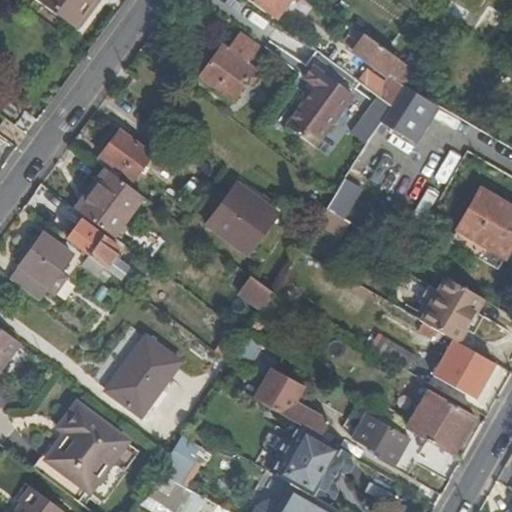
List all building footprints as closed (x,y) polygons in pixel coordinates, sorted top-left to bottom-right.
[(92,0),(44,0),(76,23),(92,0)] [(250,0),(279,21),(295,0),(250,0)] [(492,2),(473,31),(492,41),(505,22),(510,14),(492,2)] [(430,24),(440,32),(448,18),(438,12),(430,24)] [(421,38),(432,45),(440,32),(430,24),(421,38)] [(393,106),(406,85),(416,70),(356,25),(343,42),(393,79),(386,86),(367,73),(361,82),(362,82),(393,106)] [(259,47),(240,33),(229,49),(222,45),(202,75),(234,99),(256,69),(248,63),(259,47)] [(159,44),(149,56),(170,72),(179,59),(159,44)] [(315,145),(362,82),(361,82),(322,53),(303,79),(314,86),(287,124),(315,145)] [(383,122),(415,144),(439,104),(406,85),(393,106),(383,122)] [(361,128),(373,137),(383,122),(372,114),(361,128)] [(119,176),(123,172),(134,180),(153,154),(120,129),(97,159),(119,176)] [(82,214),(114,238),(144,197),(109,170),(88,198),(92,201),(82,214)] [(317,181),(336,196),(339,192),(341,188),(336,184),(335,179),(324,172),(317,181)] [(336,196),(328,208),(347,218),(365,190),(347,177),(341,188),(339,192),(336,196)] [(246,254),(277,211),(251,192),(235,180),(204,223),(246,254)] [(251,192),(277,211),(281,206),(255,187),(251,192)] [(505,257),(511,245),(511,206),(481,189),(457,229),(505,257)] [(88,198),(78,211),(82,214),(92,201),(88,198)] [(323,216),(319,222),(345,236),(353,222),(347,218),(328,208),(323,216)] [(83,220),(69,239),(90,255),(106,266),(108,268),(121,250),(83,220)] [(45,233),(11,279),(40,300),(48,289),(54,294),(67,278),(60,273),(73,254),(45,233)] [(99,275),(106,266),(90,255),(84,263),(99,275)] [(446,276),(421,319),(424,321),(437,328),(455,339),(460,342),(485,299),(446,276)] [(240,294),(263,311),(274,293),(252,277),(251,278),(241,293),(240,294)] [(437,328),(424,321),(419,329),(432,337),(437,328)] [(0,371),(21,343),(0,327),(0,371)] [(184,360),(149,334),(110,388),(144,413),(184,360)] [(378,334),(370,349),(408,370),(416,355),(378,334)] [(476,398),(495,363),(460,342),(455,339),(435,373),(476,398)] [(212,382),(216,384),(220,378),(233,358),(223,352),(213,367),(219,371),(212,382)] [(272,382),(261,401),(282,414),(293,420),(322,436),(330,421),(303,406),(306,401),(272,382)] [(429,390),(407,428),(452,455),(475,417),(429,390)] [(360,401),(347,394),(333,417),(345,424),(360,401)] [(127,441),(80,406),(63,430),(71,436),(52,462),(91,490),(127,441)] [(368,414),(354,438),(380,453),(377,458),(393,467),(409,438),(368,414)] [(273,455),(265,469),(293,484),(320,500),(322,496),(323,497),(330,495),(334,489),(332,481),(326,478),(332,466),(338,470),(345,467),(349,461),(347,455),(345,454),(347,451),(338,446),(322,436),(293,420),(285,434),(283,435),(282,435),(281,436),(280,437),(279,438),(278,439),(277,440),(276,441),(275,443),(274,445),(274,446),(274,447),(273,448),(273,450),(273,451),(273,452),(273,453),(273,454),(273,455)] [(257,508),(254,511),(342,511),(320,500),(293,484),(282,502),(273,500),(264,503),(257,508)] [(65,511),(45,498),(35,511),(65,511)]
